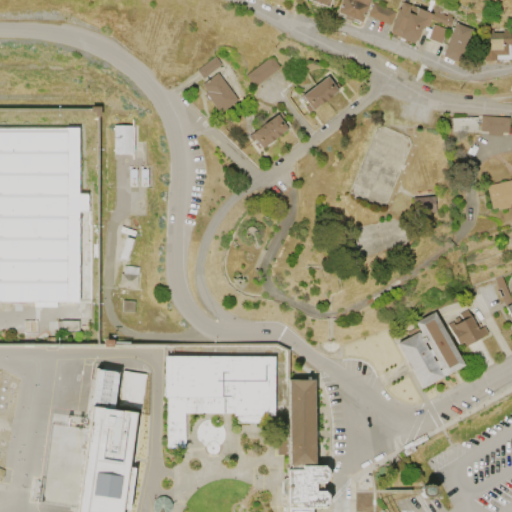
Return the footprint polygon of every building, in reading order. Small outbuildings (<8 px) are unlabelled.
[(368,0),(340,0),(336,11),(344,15),(343,18),(350,21),(352,18),(360,21),(368,0)] [(429,18),(449,26),(452,18),(450,17),(451,15),(446,13),(445,15),(442,14),(443,11),(433,6),(431,13),(402,1),(399,9),(397,8),(388,32),(412,43),(414,40),(415,40),(420,28),(422,29),(423,26),(426,27),(429,18)] [(372,2),(395,11),(389,24),(367,15),(372,2)] [(454,23),(471,29),(458,62),(441,56),(454,23)] [(432,24),(445,29),(440,44),(426,38),(432,24)] [(509,59),(482,59),(481,29),(492,29),(492,32),(501,32),(501,30),(511,30),(511,44),(509,44),(509,59)] [(244,74),(253,86),(279,67),(270,55),(244,74)] [(195,69),(201,78),(220,64),(214,56),(195,69)] [(216,72),(237,99),(218,113),(208,98),(206,99),(203,96),(205,95),(203,92),(205,91),(200,84),(216,72)] [(337,90),(326,76),(300,95),(306,104),(303,106),(308,113),(337,90)] [(91,106),(91,112),(95,112),(95,116),(100,116),(100,106),(91,106)] [(247,136),(251,141),(254,139),(256,142),(253,144),(256,148),(259,147),(261,148),(287,128),(286,127),(288,125),(286,121),(283,123),(280,119),(283,117),(279,111),(247,136)] [(508,117),(480,115),(480,116),(479,131),(486,131),(486,134),(500,135),(500,132),(507,133),(508,117)] [(450,118),(476,117),(477,131),(451,132),(450,118)] [(113,125),(132,125),(132,154),(113,154),(113,125)] [(0,301),(0,130),(68,131),(66,302),(0,301)] [(128,169),(135,169),(136,186),(128,186),(128,169)] [(139,169),(147,169),(147,186),(140,186),(139,169)] [(485,185),(490,208),(495,207),(496,210),(509,207),(509,204),(511,203),(511,178),(511,179),(485,185)] [(411,197),(433,195),(434,212),(412,214),(411,197)] [(134,230),(132,236),(118,231),(120,226),(134,230)] [(125,236),(132,239),(125,260),(118,257),(125,236)] [(122,273),(119,273),(118,287),(135,288),(137,267),(123,265),(122,273)] [(510,300),(503,303),(493,277),(501,275),(510,300)] [(121,300),(120,311),(132,312),(133,301),(121,300)] [(482,325),(487,333),(463,346),(461,343),(458,345),(446,324),(451,321),(453,324),(461,319),(458,313),(466,309),(477,328),(482,325)] [(416,326),(413,322),(433,311),(462,365),(420,388),(396,343),(408,336),(406,332),(416,326)] [(55,320),(77,320),(77,331),(55,331),(55,320)] [(275,357),(165,357),(165,449),(184,449),(184,413),(237,413),(237,424),(274,424),(275,357)] [(123,511),(143,373),(96,367),(75,511),(123,511)] [(316,381),(288,381),(288,471),(303,471),(303,466),(316,466),(316,381)] [(401,446),(423,434),(426,439),(412,446),(415,450),(404,456),(401,450),(403,449),(401,446)] [(286,436),(276,436),(276,454),(285,454),(286,436)] [(316,466),(325,466),(329,470),(329,479),(325,483),(316,483),(316,492),(326,492),(329,496),(330,505),(324,509),(308,509),(308,511),(288,511),(288,471),(303,471),(303,466),(316,466)] [(419,494),(422,497),(430,497),(433,494),(433,488),(431,484),(421,484),(419,487),(419,490),(419,494)]
